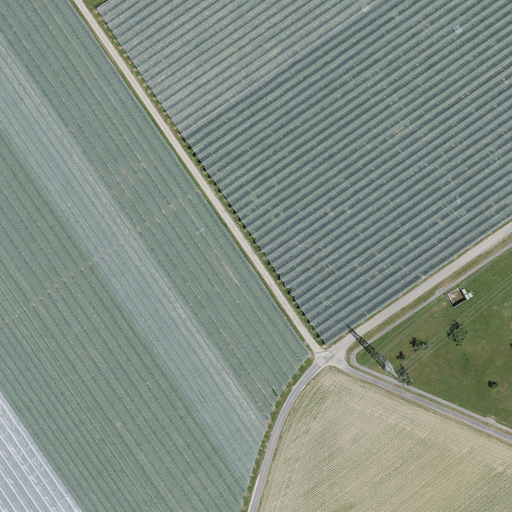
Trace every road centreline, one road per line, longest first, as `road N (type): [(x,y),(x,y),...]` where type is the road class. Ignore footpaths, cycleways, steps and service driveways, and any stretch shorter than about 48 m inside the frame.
road 1 (track): [(323,360),(77,0)]
road 2 (track): [(511,229),(323,360),(301,384),(278,426),(253,511)]
road 3 (residential): [(511,440),(323,360)]
